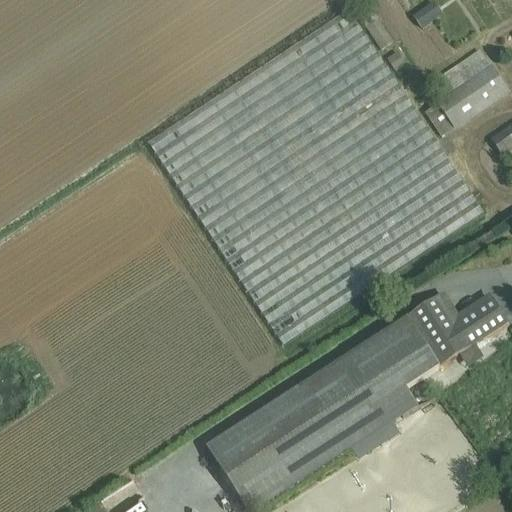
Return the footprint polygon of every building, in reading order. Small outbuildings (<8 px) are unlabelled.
[(435,5),(413,20),(422,32),(443,17),(435,5)] [(360,21),(381,54),(394,45),(372,13),(360,21)] [(282,349),(483,216),(349,14),(148,147),(282,349)] [(450,99),(492,70),(486,61),(480,53),(438,81),(443,89),(450,99)] [(395,74),(406,66),(398,54),(387,62),(395,74)] [(492,70),(450,99),(425,116),(441,140),(454,132),(455,135),(511,97),(493,70),(492,70)] [(503,160),(511,154),(511,127),(491,142),(503,160)] [(476,348),(510,326),(491,297),(458,318),(445,297),(207,450),(246,511),(261,511),(352,454),(359,463),(400,437),(394,427),(419,411),(407,393),(461,358),(468,369),(483,359),(476,348)] [(507,471),(511,467),(511,455),(502,462),(507,471)] [(133,511),(155,511),(149,502),(133,511)]
